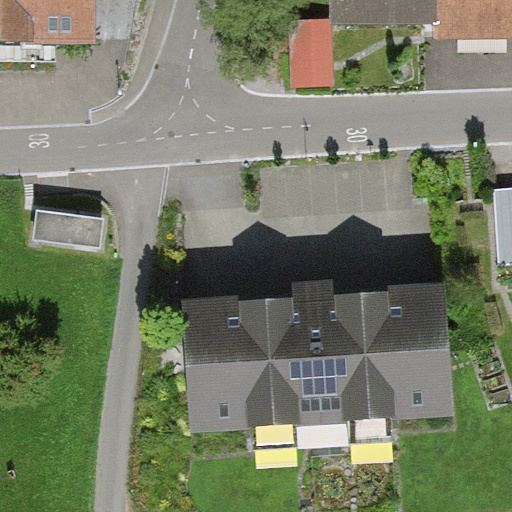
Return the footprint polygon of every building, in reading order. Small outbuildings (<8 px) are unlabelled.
[(113,0),(0,0),(0,49),(113,51),(113,0)] [(511,0),(349,0),(349,25),(449,26),(449,34),(511,35),(511,0)] [(327,20),(291,23),(296,87),(331,85),(327,20)] [(101,221),(38,216),(35,248),(99,253),(101,221)] [(455,293),(202,309),(210,437),(463,421),(455,293)]
